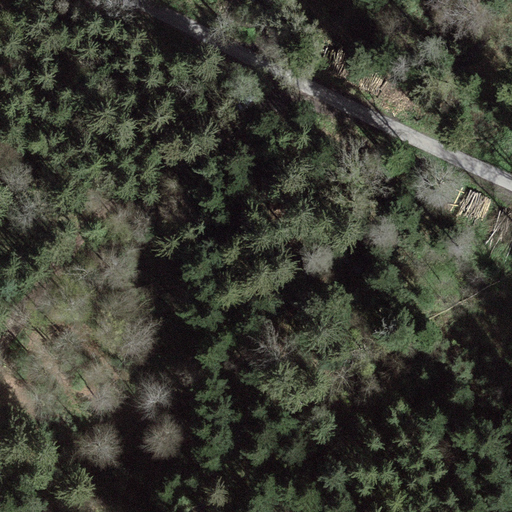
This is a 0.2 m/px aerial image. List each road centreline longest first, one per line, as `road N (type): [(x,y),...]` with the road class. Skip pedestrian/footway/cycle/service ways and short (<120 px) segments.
road 1 (track): [(0,342),(94,212),(312,90)]
road 2 (unclassified): [(168,0),(312,90),(511,182)]
